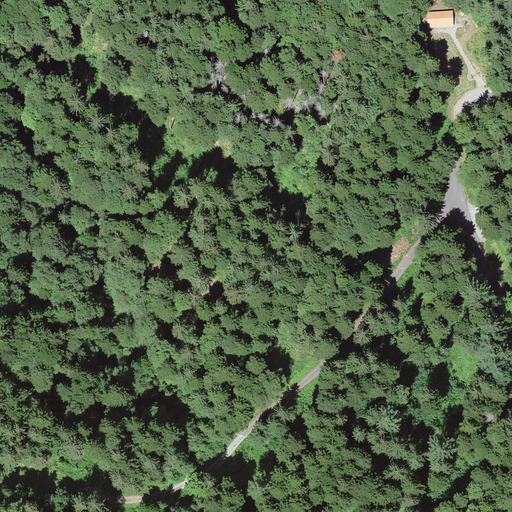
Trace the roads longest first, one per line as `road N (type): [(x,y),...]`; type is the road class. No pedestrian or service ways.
road 1 (unclassified): [(511,303),(481,264),(453,161),(467,107),(511,96)]
road 2 (track): [(0,483),(119,498)]
